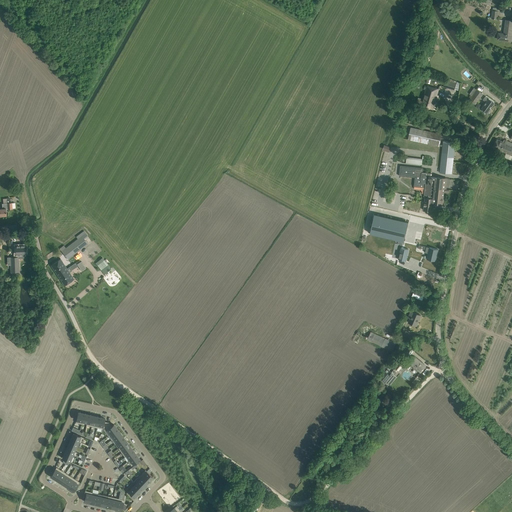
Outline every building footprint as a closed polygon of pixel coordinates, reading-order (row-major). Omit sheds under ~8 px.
[(500,40),(510,41),(511,36),(511,32),(511,20),(506,20),(504,34),(501,33),(500,40)] [(462,72),(468,78),(471,75),(465,69),(462,72)] [(445,80),(443,87),(455,90),(457,83),(445,80)] [(427,85),(421,105),(433,108),(439,89),(427,85)] [(483,94),(474,88),(469,94),(472,96),(469,99),(475,104),(483,94)] [(483,99),(486,102),(482,108),(484,110),(485,114),(486,113),(487,114),(489,113),(490,113),(489,112),(491,110),(490,109),(494,103),(489,99),(485,96),(483,99)] [(411,127),(408,139),(442,147),(440,173),(451,174),(455,142),(443,141),(443,145),(439,144),(442,134),(411,127)] [(493,147),(511,155),(511,142),(505,140),(505,142),(497,139),(493,147)] [(407,156),(406,162),(422,165),(423,159),(407,156)] [(400,165),(399,176),(415,178),(414,186),(425,188),(424,194),(425,198),(424,198),(423,210),(432,211),(433,204),(442,205),(445,178),(430,177),(431,173),(422,172),(423,168),(400,165)] [(380,203),(387,203),(388,191),(380,190),(380,199),(377,199),(376,207),(380,207),(380,203)] [(2,209),(0,208),(0,215),(6,215),(6,209),(12,209),(12,208),(15,208),(15,203),(2,204),(2,205),(2,209)] [(374,214),(370,233),(404,241),(409,222),(374,214)] [(407,236),(416,247),(434,234),(425,222),(407,236)] [(436,230),(434,233),(438,235),(437,239),(441,240),(444,233),(436,230)] [(62,251),(68,259),(69,257),(88,243),(84,238),(87,236),(84,231),(76,237),(78,239),(66,248),(62,251)] [(369,248),(371,242),(365,239),(362,245),(369,248)] [(14,253),(14,257),(18,257),(19,260),(21,260),(22,259),(22,257),(26,257),(26,253),(25,245),(16,246),(16,253),(14,253)] [(401,247),(398,259),(406,261),(409,249),(401,247)] [(426,247),(425,253),(428,253),(426,259),(435,261),(438,249),(426,247)] [(10,258),(11,276),(19,276),(19,260),(18,257),(14,257),(10,258)] [(60,259),(51,265),(57,275),(67,269),(60,259)] [(67,269),(57,275),(64,285),(74,279),(69,273),(71,271),(77,266),(75,263),(68,268),(67,269)] [(408,322),(416,326),(418,322),(417,322),(418,319),(419,319),(421,315),(414,312),(411,319),(410,319),(408,322)] [(367,340),(392,351),(395,344),(371,332),(367,340)] [(413,356),(405,366),(408,369),(412,365),(421,372),(425,366),(413,356)] [(385,371),(380,377),(388,384),(390,381),(395,375),(392,372),(391,373),(390,375),(385,371)] [(82,421),(84,414),(78,412),(76,423),(81,424),(82,421)] [(99,417),(97,428),(102,429),(102,432),(102,433),(104,430),(105,428),(109,423),(108,422),(104,422),(105,419),(99,417)] [(107,429),(111,434),(117,429),(114,424),(111,426),(107,429)] [(111,434),(114,438),(120,433),(117,429),(111,434)] [(73,433),(71,438),(78,442),(81,443),(83,437),(73,433)] [(114,438),(117,443),(124,438),(120,433),(114,438)] [(76,447),(78,442),(71,438),(69,443),(76,447)] [(124,438),(117,443),(120,447),(118,448),(127,442),(124,438)] [(127,442),(118,448),(121,453),(130,446),(127,442)] [(74,452),(76,447),(69,443),(67,448),(74,452)] [(130,446),(121,453),(125,457),(133,451),(130,446)] [(72,457),(74,452),(67,448),(64,453),(72,457)] [(125,457),(127,456),(130,460),(128,461),(136,455),(133,451),(125,457)] [(70,461),(72,457),(64,453),(62,458),(70,461)] [(136,455),(128,461),(131,466),(140,459),(136,455)] [(55,479),(61,470),(56,467),(51,476),(55,479)] [(60,482),(66,473),(61,470),(55,479),(60,482)] [(145,470),(141,474),(149,481),(153,477),(145,470)] [(64,485),(70,476),(66,473),(60,482),(64,485)] [(141,474),(138,478),(145,485),(149,481),(141,474)] [(69,488),(75,479),(70,476),(64,485),(69,488)] [(137,478),(133,481),(136,484),(142,489),(145,485),(138,478),(137,478)] [(79,482),(75,479),(69,488),(74,491),(79,482)] [(133,481),(130,485),(132,487),(138,493),(142,489),(136,484),(133,481)] [(130,485),(126,489),(128,492),(134,497),(138,493),(132,487),(130,485)] [(118,499),(116,509),(121,510),(122,509),(124,510),(125,507),(126,505),(123,504),(124,500),(122,499),(124,492),(122,490),(120,491),(118,499)] [(85,491),(84,493),(85,493),(86,494),(84,501),(90,503),(92,492),(85,491)]
